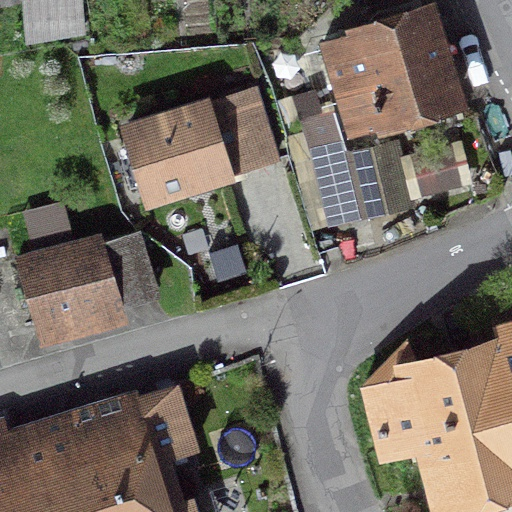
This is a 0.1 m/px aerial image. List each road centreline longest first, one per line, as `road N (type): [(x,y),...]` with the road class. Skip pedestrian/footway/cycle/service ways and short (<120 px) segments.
road 1 (residential): [(0,388),(288,309)]
road 2 (residential): [(288,309),(435,263),(511,229)]
road 3 (residential): [(288,309),(356,511)]
